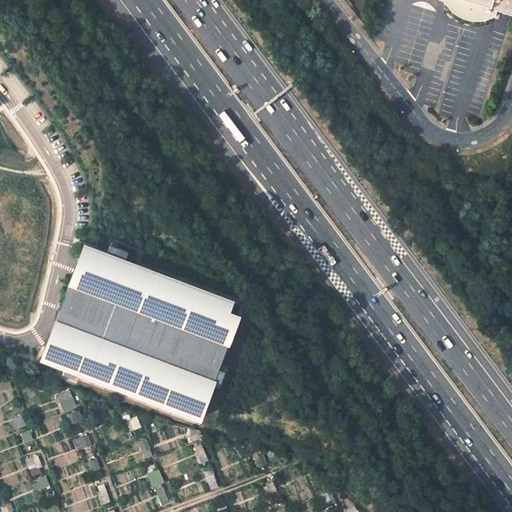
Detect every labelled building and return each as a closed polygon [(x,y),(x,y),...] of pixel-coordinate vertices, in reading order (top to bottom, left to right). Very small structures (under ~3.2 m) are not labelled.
[(511,0),(442,0),(445,3),(448,8),(452,12),(456,15),(461,18),(466,20),(472,21),(477,21),(483,20),(488,18),(495,15),(496,11),(511,15),(511,0)] [(96,252),(104,254),(107,245),(100,242),(96,252)] [(74,243),(31,356),(55,365),(52,371),(64,376),(66,369),(189,416),(203,378),(210,380),(214,369),(208,366),(228,314),(217,310),(221,299),(125,262),(129,253),(107,245),(104,254),(96,252),(74,243)] [(66,408),(74,405),(73,402),(76,401),(75,396),(70,396),(61,396),(66,408)] [(77,430),(83,428),(77,411),(71,413),(77,430)] [(14,429),(25,424),(21,415),(11,420),(14,429)] [(129,431),(140,427),(136,416),(126,421),(129,431)] [(189,442),(199,438),(198,434),(197,434),(195,429),(188,427),(186,435),(189,442)] [(25,443),(31,440),(27,432),(22,434),(25,443)] [(84,449),(90,447),(86,436),(80,438),(84,449)] [(142,452),(150,449),(146,439),(138,442),(142,452)] [(200,463),(207,459),(201,444),(194,447),(200,463)] [(259,467),(265,464),(257,447),(251,449),(254,455),(251,457),(252,461),(256,459),(259,467)] [(265,448),(271,462),(292,456),(265,448)] [(35,468),(40,466),(37,456),(31,458),(35,468)] [(92,470),(97,468),(94,459),(88,460),(92,470)] [(211,489),(217,486),(213,475),(207,478),(211,489)] [(42,488),(48,486),(45,478),(39,480),(42,488)] [(271,497),(278,495),(272,481),(265,484),(271,497)] [(102,497),(107,496),(103,484),(97,486),(102,497)] [(325,504),(334,501),(331,491),(325,493),(327,498),(323,499),(325,504)] [(167,506),(173,504),(168,492),(160,495),(163,504),(166,503),(167,506)] [(52,511),(58,511),(54,500),(49,502),(52,511)]
